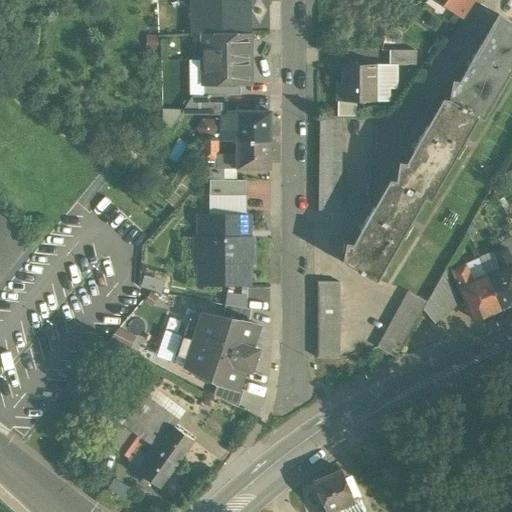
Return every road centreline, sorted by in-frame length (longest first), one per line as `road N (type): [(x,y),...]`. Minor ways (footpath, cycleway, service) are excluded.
road 1 (residential): [(293,0),(295,377)]
road 2 (secondary): [(511,341),(378,396),(232,511)]
